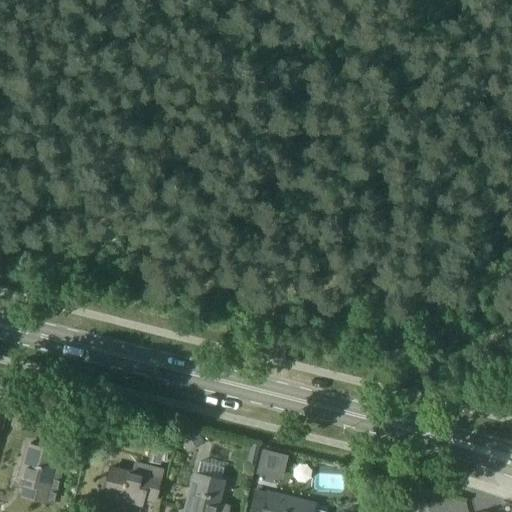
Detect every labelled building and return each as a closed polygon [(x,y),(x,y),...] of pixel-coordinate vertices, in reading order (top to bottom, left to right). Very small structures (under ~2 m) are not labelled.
[(88,434),(93,413),(74,409),(70,430),(88,434)] [(202,442),(191,426),(187,429),(178,435),(188,451),(202,442)] [(27,444),(18,483),(25,485),(22,496),(52,504),(63,463),(53,460),(56,452),(27,444)] [(169,447),(151,444),(148,462),(160,464),(161,461),(166,462),(169,447)] [(288,456),(262,450),(257,474),(282,480),(288,456)] [(163,468),(150,465),(148,473),(131,469),(131,472),(109,466),(103,496),(141,505),(142,499),(156,503),(163,468)] [(222,481),(194,474),(184,511),(185,511),(226,511),(228,506),(216,503),(222,481)] [(361,491),(371,507),(391,495),(381,479),(361,491)] [(382,511),(398,511),(421,498),(414,487),(380,508),(381,508),(382,511)] [(255,490),(252,504),(263,506),(261,511),(313,511),(315,503),(266,490),(266,493),(255,490)]
